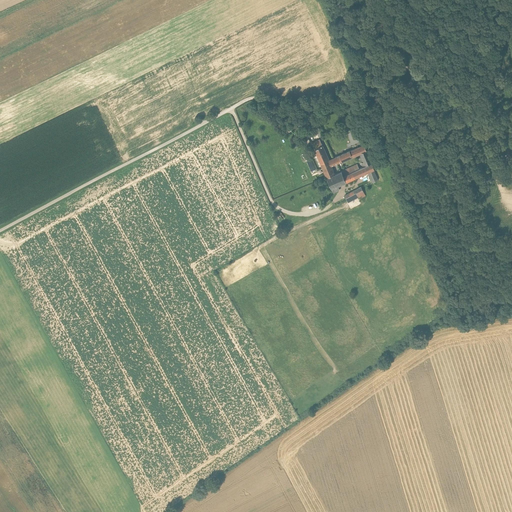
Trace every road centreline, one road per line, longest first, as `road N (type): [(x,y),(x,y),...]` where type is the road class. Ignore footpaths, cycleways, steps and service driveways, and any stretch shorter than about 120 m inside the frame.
road 1 (unclassified): [(0,230),(249,99),(301,108),(356,83)]
road 2 (track): [(231,108),(273,202),(290,213),(315,213),(349,186)]
road 3 (track): [(356,83),(418,61),(508,3)]
